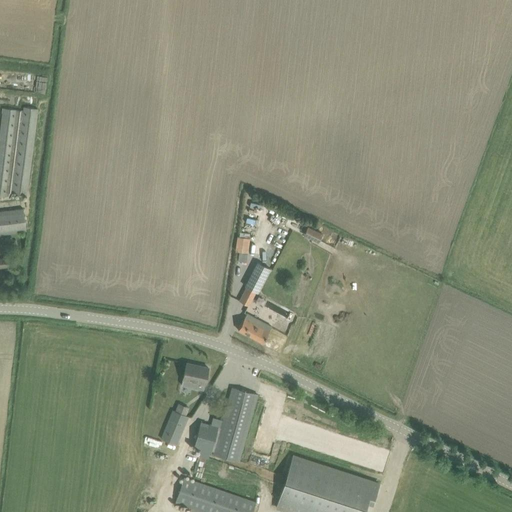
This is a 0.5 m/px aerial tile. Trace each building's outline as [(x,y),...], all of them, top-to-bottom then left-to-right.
[(45,92),(46,76),(36,75),(35,92),(45,92)] [(13,192),(26,194),(37,109),(23,107),(13,192)] [(0,194),(6,196),(6,192),(12,193),(13,192),(23,111),(17,110),(3,108),(0,130),(0,194)] [(0,234),(26,231),(23,208),(0,211),(0,234)] [(322,233),(307,226),(302,235),(318,242),(322,233)] [(238,236),(236,252),(247,253),(249,238),(238,236)] [(0,267),(12,265),(11,257),(0,258),(0,267)] [(246,287),(239,300),(248,305),(255,291),(257,292),(270,268),(257,262),(245,286),(246,287)] [(256,324),(259,320),(247,313),(243,320),(238,329),(263,342),(269,331),(256,324)] [(203,389),(204,383),(206,377),(208,367),(186,362),(184,372),(183,379),(181,385),(203,389)] [(239,462),(255,404),(257,394),(232,387),(229,397),(221,428),(201,422),(194,446),(214,452),(213,455),(239,462)] [(161,438),(176,444),(188,416),(172,410),(161,438)] [(380,484),(293,456),(276,507),(292,511),(370,511),(371,511),(366,510),(368,504),(373,506),(380,484)] [(160,484),(165,467),(152,463),(149,473),(151,474),(149,481),(160,484)] [(252,511),(256,502),(183,477),(174,503),(185,506),(184,510),(189,511),(252,511)]
